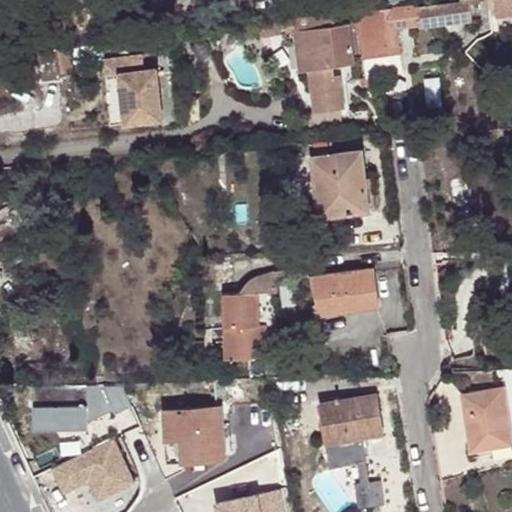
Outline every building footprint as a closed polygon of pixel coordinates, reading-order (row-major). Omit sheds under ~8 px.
[(298,0),(278,2),(280,19),(296,17),(309,15),(307,0),(298,0)] [(511,0),(499,0),(501,17),(511,16),(511,0)] [(463,16),(462,2),(358,13),(365,57),(402,53),(396,22),(463,16)] [(65,16),(46,18),(33,19),(35,45),(67,41),(65,16)] [(280,19),(262,21),(263,35),(297,30),(296,19),(296,17),(280,19)] [(316,17),(296,19),(297,30),(302,68),(309,67),(314,66),(334,61),(352,59),(348,24),(318,26),(316,17)] [(71,47),(35,53),(40,82),(64,80),(63,74),(75,72),(71,47)] [(143,54),(130,55),(131,71),(119,73),(119,74),(125,124),(163,120),(157,69),(145,70),(143,54)] [(130,55),(100,58),(101,77),(119,74),(119,73),(131,71),(130,55)] [(336,76),(334,61),(314,66),(315,74),(310,74),(316,113),(328,111),(330,123),(342,122),(340,109),(347,107),(342,74),(336,76)] [(371,214),(366,152),(314,157),(320,219),(371,214)] [(40,199),(12,213),(22,235),(24,234),(51,223),(40,199)] [(0,249),(25,238),(24,234),(22,235),(12,213),(0,218),(0,249)] [(313,273),(318,306),(332,304),(333,310),(378,306),(373,266),(313,273)] [(278,269),(275,270),(264,272),(255,277),(247,283),(240,291),(225,293),(227,358),(267,357),(265,324),(262,324),(261,292),(281,291),(278,269)] [(511,428),(506,387),(463,393),(472,450),(493,447),(492,443),(511,439),(511,428)] [(324,400),(328,425),(350,422),(352,437),(388,433),(381,391),(324,400)] [(167,408),(168,426),(182,425),(182,440),(183,461),(228,459),(226,406),(167,408)] [(350,422),(328,425),(331,440),(352,437),(350,422)] [(182,425),(168,426),(168,440),(182,440),(182,425)] [(114,439),(52,468),(64,492),(88,480),(97,500),(134,483),(114,439)] [(472,450),(473,458),(494,454),(494,457),(511,453),(511,439),(492,443),(493,447),(472,450)] [(284,511),(280,491),(217,503),(218,511),(284,511)]
